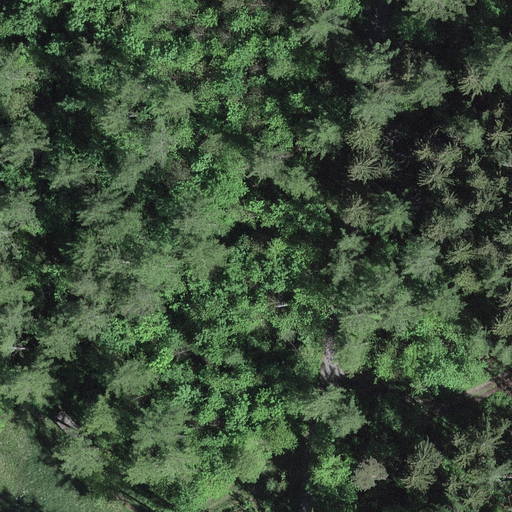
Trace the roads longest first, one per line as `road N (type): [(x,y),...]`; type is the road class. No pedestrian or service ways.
road 1 (track): [(308,511),(393,0)]
road 2 (track): [(333,341),(370,383),(423,407),(452,405),(511,375)]
road 3 (track): [(316,436),(191,511)]
